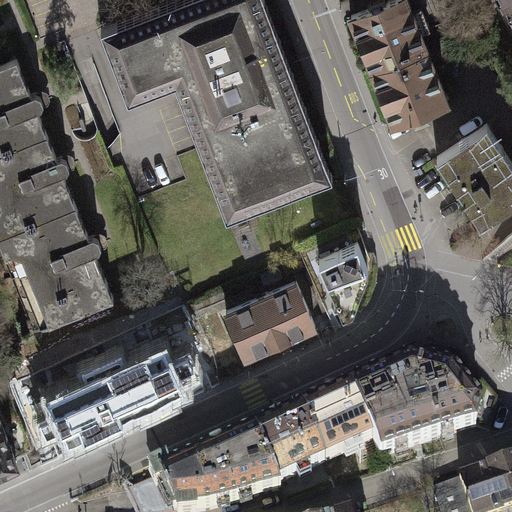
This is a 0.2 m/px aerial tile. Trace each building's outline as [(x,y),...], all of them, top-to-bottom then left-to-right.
[(265,0),(173,0),(101,28),(128,98),(175,80),(227,215),(332,175),(265,0)] [(407,0),(390,0),(351,15),(372,68),(426,47),(419,30),(412,11),(407,0)] [(0,65),(17,58),(0,15),(0,65)] [(372,68),(393,121),(407,115),(447,99),(426,47),(372,68)] [(31,94),(17,58),(0,65),(0,151),(47,133),(37,108),(42,107),(45,102),(41,94),(36,92),(31,94)] [(511,159),(488,123),(437,156),(481,222),(511,201),(511,159)] [(178,150),(195,146),(190,125),(174,128),(178,150)] [(57,157),(47,133),(0,151),(0,203),(1,206),(0,208),(0,234),(76,204),(63,172),(68,170),(70,165),(66,157),(62,155),(57,157)] [(90,236),(76,204),(0,234),(0,239),(7,256),(15,253),(21,255),(33,285),(30,291),(22,294),(36,329),(115,297),(96,251),(100,249),(102,244),(99,236),(94,234),(90,236)] [(357,242),(319,258),(341,310),(353,305),(368,270),(357,242)] [(315,322),(295,279),(225,310),(245,354),(315,322)] [(185,383),(165,339),(126,357),(122,348),(95,360),(99,369),(48,392),(68,436),(142,403),(145,409),(174,396),(171,390),(185,383)] [(435,397),(441,369),(410,362),(350,390),(373,440),(380,457),(429,440),(420,414),(425,395),(435,397)] [(453,372),(441,369),(435,397),(425,395),(420,414),(429,440),(474,425),(480,406),(453,372)] [(373,440),(350,390),(303,411),(325,461),(373,440)] [(325,461),(303,411),(254,433),(276,483),(325,461)] [(0,421),(0,466),(17,459),(0,421)] [(156,470),(173,511),(196,511),(197,511),(221,507),(278,486),(276,483),(254,433),(167,472),(164,466),(156,470)] [(511,511),(511,459),(430,488),(438,511),(511,511)] [(140,511),(173,511),(156,470),(148,473),(150,480),(131,489),(140,511)]
